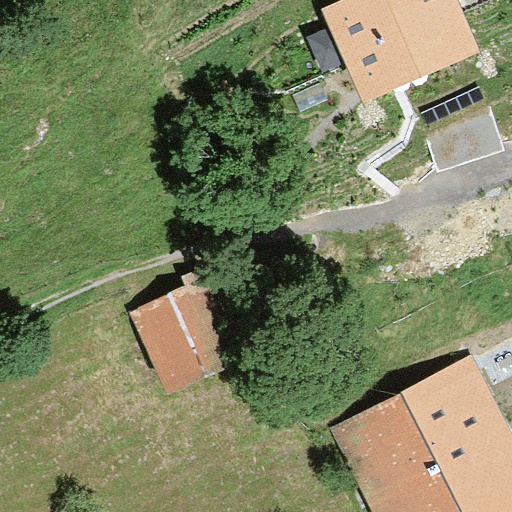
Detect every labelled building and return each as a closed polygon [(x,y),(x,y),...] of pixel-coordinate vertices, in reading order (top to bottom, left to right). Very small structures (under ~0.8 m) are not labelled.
[(472,50),(450,0),(357,0),(328,13),(365,97),(472,50)] [(418,110),(439,167),(510,141),(489,84),(418,110)] [(128,308),(166,388),(247,349),(208,270),(128,308)] [(511,511),(511,455),(470,371),(404,404),(457,511),(511,511)] [(457,511),(404,404),(329,441),(363,511),(457,511)]
